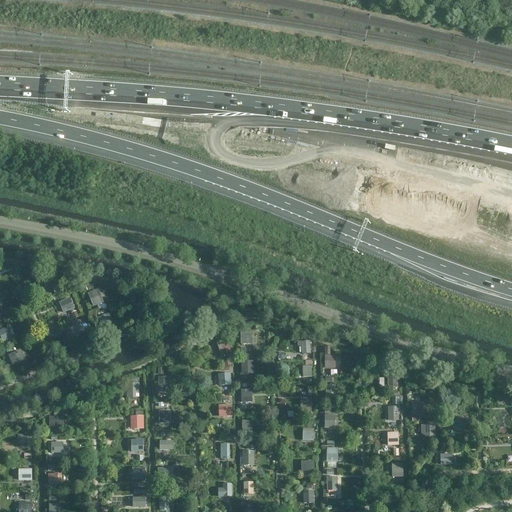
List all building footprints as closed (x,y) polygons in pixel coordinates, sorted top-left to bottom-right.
[(55,296),(66,291),(62,282),(51,287),(55,296)] [(104,305),(98,291),(88,295),(93,309),(104,305)] [(75,310),(70,299),(59,304),(63,315),(75,310)] [(115,327),(109,314),(98,319),(103,332),(115,327)] [(70,325),(73,337),(86,333),(82,321),(70,325)] [(13,340),(8,328),(0,331),(0,337),(3,344),(13,340)] [(240,332),(240,343),(251,344),(252,332),(240,332)] [(226,352),(231,351),(226,337),(216,341),(219,351),(224,349),(226,352)] [(310,341),(297,341),(297,346),(301,346),(302,354),(310,354),(310,341)] [(15,354),(9,357),(13,367),(26,362),(22,353),(16,356),(15,354)] [(335,355),(324,355),(324,369),(335,369),(335,355)] [(253,360),(241,361),(242,373),(253,373),(253,360)] [(311,377),(311,366),(303,366),(303,377),(311,377)] [(231,385),(230,373),(218,374),(219,386),(231,385)] [(397,388),(397,374),(386,375),(386,388),(397,388)] [(169,376),(158,377),(158,391),(169,391),(169,376)] [(139,398),(139,382),(127,382),(127,398),(139,398)] [(335,385),(325,385),(325,398),(335,398),(335,385)] [(240,389),(241,403),(252,402),(251,388),(240,389)] [(311,408),(312,398),(302,397),(302,408),(311,408)] [(507,398),(497,399),(497,402),(494,403),(494,407),(508,406),(507,398)] [(423,415),(423,402),(412,402),(412,416),(423,415)] [(218,405),(219,417),(232,416),(232,404),(218,405)] [(388,407),(388,421),(398,420),(398,407),(388,407)] [(170,423),(170,410),(159,410),(159,423),(170,423)] [(49,416),(49,427),(63,427),(63,416),(61,416),(61,412),(54,413),(54,416),(49,416)] [(335,415),(324,414),(324,428),(335,428),(335,415)] [(468,420),(457,415),(451,427),(462,432),(468,420)] [(144,429),(144,416),(130,416),(130,429),(144,429)] [(252,431),(252,420),(238,420),(238,431),(252,431)] [(435,424),(421,425),(421,433),(431,440),(435,440),(435,424)] [(313,441),(314,428),(302,428),(302,440),(313,441)] [(398,445),(398,432),(387,432),(387,446),(398,445)] [(31,448),(31,434),(18,434),(18,437),(17,437),(18,444),(20,444),(20,448),(31,448)] [(144,439),(131,439),(132,452),(144,452),(144,439)] [(174,441),(160,441),(159,450),(173,450),(174,441)] [(63,453),(63,442),(51,442),(52,453),(63,453)] [(230,459),(230,444),(221,444),(221,459),(230,459)] [(242,451),(242,466),(254,466),(254,451),(253,451),(253,444),(246,444),(246,451),(242,451)] [(338,448),(326,448),(326,462),(337,462),(338,448)] [(452,464),(452,454),(440,454),(440,465),(452,464)] [(314,461),(301,461),(301,473),(314,473),(314,461)] [(403,477),(403,463),(391,464),(392,477),(403,477)] [(145,480),(145,468),(132,467),(132,480),(145,480)] [(32,480),(32,468),(18,469),(18,481),(32,480)] [(168,483),(168,468),(158,468),(158,475),(160,476),(160,483),(168,483)] [(48,473),(48,485),(62,484),(61,473),(48,473)] [(337,477),(326,477),(326,490),(337,490),(337,477)] [(253,495),(253,482),(243,482),(243,495),(253,495)] [(232,497),(232,483),(222,483),(223,488),(218,488),(218,497),(232,497)] [(314,503),(313,492),(312,490),(303,491),(303,493),(303,504),(314,503)] [(139,497),(132,497),(132,507),(145,507),(145,495),(139,495),(139,497)] [(170,511),(169,496),(159,496),(159,511),(170,511)] [(31,511),(31,502),(19,503),(18,511),(31,511)] [(59,503),(49,504),(48,511),(60,511),(61,506),(59,506),(59,503)]
